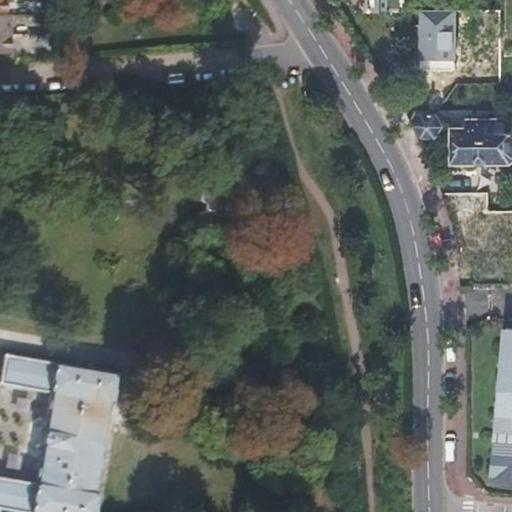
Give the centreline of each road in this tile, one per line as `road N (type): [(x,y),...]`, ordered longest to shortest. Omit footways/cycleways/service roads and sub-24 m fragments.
road 1 (secondary): [(326,54),(392,168),(416,244),(426,309),(429,511)]
road 2 (residential): [(326,54),(0,70)]
